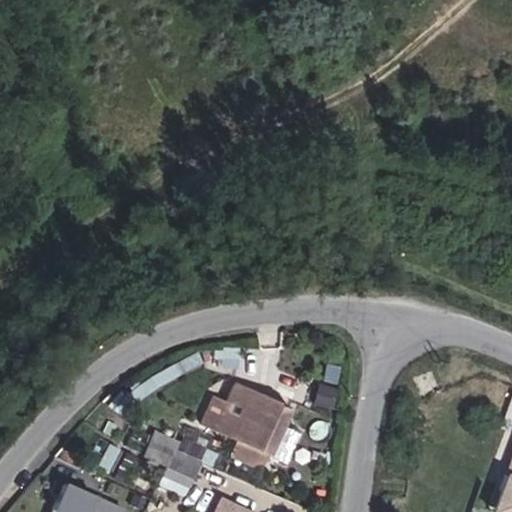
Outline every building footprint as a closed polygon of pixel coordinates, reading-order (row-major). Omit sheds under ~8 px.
[(216,404),(205,431),(241,446),(278,462),(300,411),(242,386),(231,410),(216,404)] [(271,478),(278,462),(277,462),(241,446),(234,462),(271,478)] [(511,511),(511,449),(496,511),(498,511),(511,511)] [(198,469),(213,475),(219,462),(196,451),(189,465),(198,469)] [(186,495),(198,469),(189,465),(177,459),(165,485),(186,495)] [(106,511),(70,495),(62,511),(106,511)]
